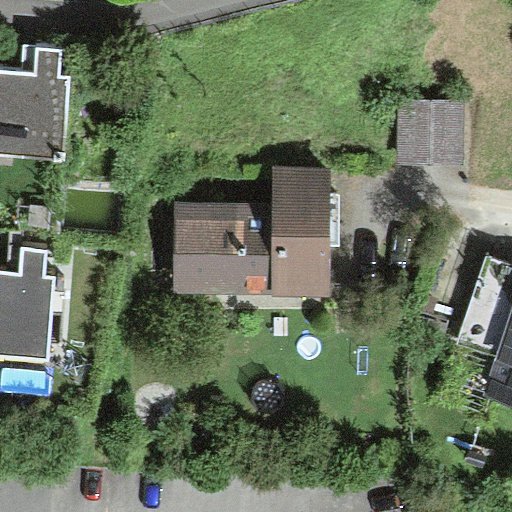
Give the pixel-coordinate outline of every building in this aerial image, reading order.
[(0,57),(0,139),(57,144),(57,132),(67,133),(72,63),(60,62),(62,36),(48,35),(36,34),(34,60),(0,57)] [(463,94),(400,92),(398,155),(462,157),(463,94)] [(331,155),(274,154),(274,193),(174,192),(174,282),(272,282),(272,279),(330,280),(330,248),(331,155)] [(0,256),(0,338),(49,342),(55,260),(46,260),(47,234),(34,233),(22,232),(20,258),(0,256)] [(497,346),(511,300),(511,255),(487,247),(458,333),(497,346)] [(511,300),(497,346),(485,384),(511,392),(511,300)]
